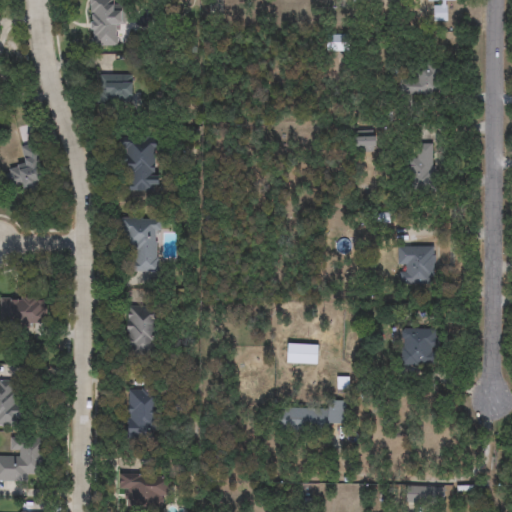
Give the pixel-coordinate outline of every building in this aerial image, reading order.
[(89,0),(114,0),(114,7),(123,7),(123,24),(117,24),(117,46),(90,46),(89,0)] [(447,21),(435,21),(435,1),(427,1),(427,0),(455,0),(455,1),(446,1),(447,21)] [(326,50),(326,35),(345,35),(345,50),(326,50)] [(437,97),(404,94),(406,75),(417,76),(418,62),(441,65),(437,97)] [(98,75),(133,75),(133,103),(98,103),(98,75)] [(375,135),(375,152),(354,152),(354,135),(375,135)] [(126,191),(127,152),(119,152),(119,137),(157,137),(157,191),(126,191)] [(433,144),(433,186),(408,186),(408,144),(433,144)] [(5,169),(24,166),(22,147),(38,145),(43,187),(8,192),(5,169)] [(131,271),(131,240),(120,240),(120,218),(159,217),(159,271),(131,271)] [(435,247),(435,285),(399,285),(399,247),(435,247)] [(0,324),(0,300),(45,300),(45,324),(0,324)] [(153,352),(126,352),(126,306),(153,306),(153,352)] [(400,329),(434,329),(434,365),(400,365),(400,329)] [(317,364),(287,364),(287,344),(317,344),(317,364)] [(0,382),(15,382),(16,426),(0,426),(0,382)] [(128,389),(155,389),(155,437),(128,437),(128,389)] [(280,406),(345,405),(345,425),(280,425),(280,406)] [(0,481),(0,455),(11,455),(11,439),(41,440),(40,474),(29,474),(29,481),(0,481)] [(119,494),(120,474),(164,475),(164,509),(127,509),(127,495),(119,494)] [(405,503),(405,487),(444,487),(444,503),(405,503)]
